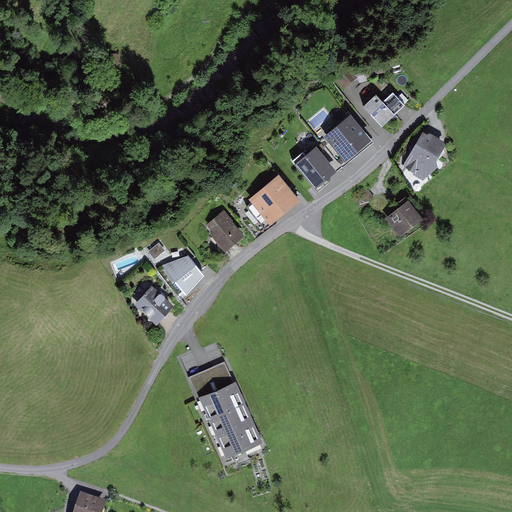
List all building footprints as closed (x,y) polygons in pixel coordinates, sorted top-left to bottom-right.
[(348,86),(360,76),(354,69),(342,79),(348,86)] [(382,92),(367,106),(386,128),(402,114),(382,92)] [(350,119),(329,137),(347,159),(369,142),(350,119)] [(442,164),(441,158),(449,143),(426,131),(405,168),(426,179),(442,164)] [(303,153),(294,161),(316,186),(334,171),(316,150),(307,158),(303,153)] [(279,175),(249,199),(270,225),(300,201),(279,175)] [(398,205),(400,207),(387,218),(403,236),(425,218),(408,197),(398,205)] [(226,211),(209,225),(214,232),(212,234),(220,244),(221,243),(227,251),(246,235),(226,211)] [(204,276),(188,256),(162,266),(185,295),(204,276)] [(176,308),(153,286),(136,304),(159,325),(176,308)] [(188,378),(226,460),(263,444),(225,361),(206,370),(188,378)] [(106,511),(108,507),(81,496),(75,511),(106,511)]
